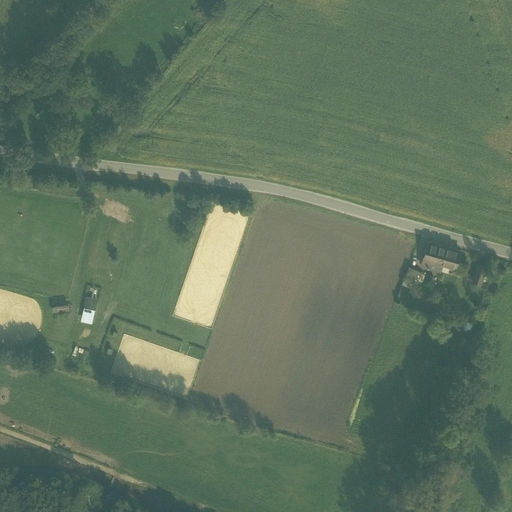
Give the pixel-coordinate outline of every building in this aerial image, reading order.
[(427,241),(420,265),(440,271),(442,263),(454,266),(459,251),(427,241)] [(486,266),(478,264),(472,280),(480,283),(486,266)] [(421,272),(409,267),(402,284),(414,288),(421,272)] [(431,295),(420,291),(416,302),(429,307),(430,304),(428,303),(431,295)] [(96,301),(85,299),(84,307),(94,309),(96,301)]
